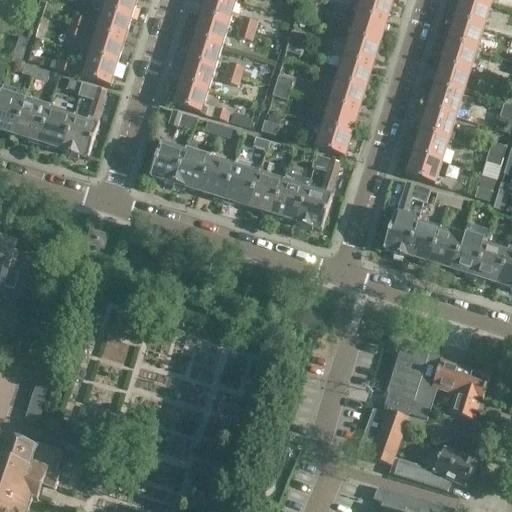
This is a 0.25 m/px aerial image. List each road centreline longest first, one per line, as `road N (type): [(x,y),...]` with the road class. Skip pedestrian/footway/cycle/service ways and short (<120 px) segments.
road 1 (residential): [(339,278),(424,0)]
road 2 (residential): [(339,278),(110,208)]
road 3 (residential): [(174,0),(110,208)]
road 4 (residential): [(511,332),(339,278)]
